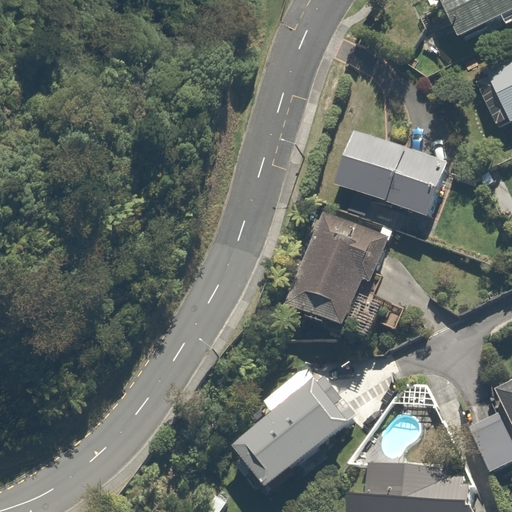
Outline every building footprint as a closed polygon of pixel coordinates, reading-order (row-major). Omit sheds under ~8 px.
[(511,0),(430,0),(429,1),(450,43),(511,11),(511,0)] [(511,55),(477,81),(511,128),(511,55)] [(349,134),(330,189),(423,221),(442,166),(349,134)] [(382,235),(320,213),(290,297),(304,302),(297,323),(345,340),(382,235)] [(353,426),(348,421),(314,380),(223,455),(258,497),(320,445),(325,450),(353,426)] [(511,382),(492,392),(511,437),(511,382)] [(345,504),(345,511),(464,511),(465,511),(453,511),(455,472),(366,468),(364,505),(345,504)]
